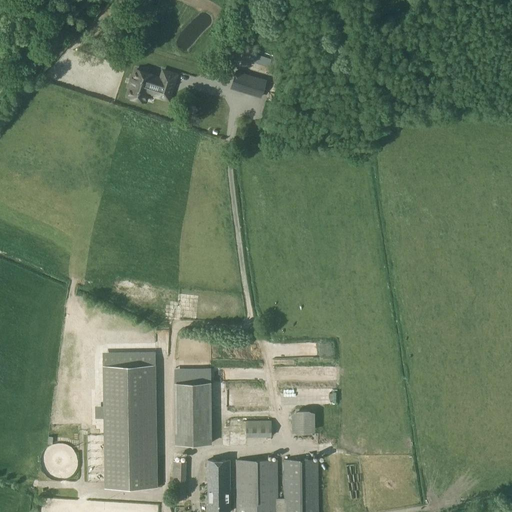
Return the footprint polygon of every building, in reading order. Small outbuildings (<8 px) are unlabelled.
[(192,68),(196,55),(183,52),(180,65),(192,68)] [(153,74),(136,69),(133,78),(131,77),(129,86),(131,87),(128,96),(145,101),(148,92),(169,99),(176,74),(163,70),(161,78),(153,76),(153,74)] [(183,118),(193,127),(201,117),(191,109),(183,118)] [(273,375),(334,376),(334,365),(273,364),(273,338),(264,337),(263,365),(273,365),(273,375)] [(105,487),(157,486),(155,364),(103,365),(105,487)] [(174,382),(175,443),(212,442),(211,382),(174,382)] [(333,398),(333,389),(325,390),(325,398),(333,398)] [(335,421),(335,403),(320,403),(320,422),(335,421)] [(314,430),(314,411),(308,410),(298,410),(291,412),(291,430),(296,433),(308,433),(314,430)] [(284,498),(278,498),(277,459),(236,459),(236,511),(318,511),(318,458),(283,459),(284,498)] [(207,459),(208,489),(208,511),(230,511),(230,459),(207,459)] [(174,460),(172,498),(185,498),(187,461),(174,460)]
